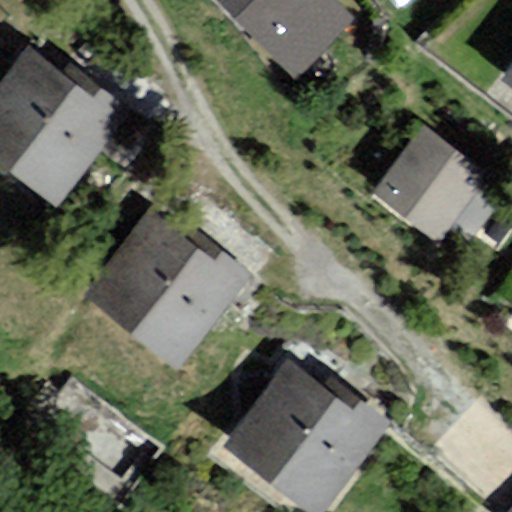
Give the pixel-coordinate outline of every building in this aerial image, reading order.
[(209,0),(287,77),(347,17),(329,0),(209,0)] [(25,44),(0,76),(0,158),(54,200),(119,116),(25,44)] [(511,75),(511,52),(501,67),(511,75)] [(372,196),(438,246),(490,182),(418,132),(372,196)] [(87,302),(178,365),(243,273),(152,209),(87,302)] [(218,443),(309,511),(325,511),(386,433),(284,356),(218,443)] [(511,511),(511,493),(494,511),(511,511)]
